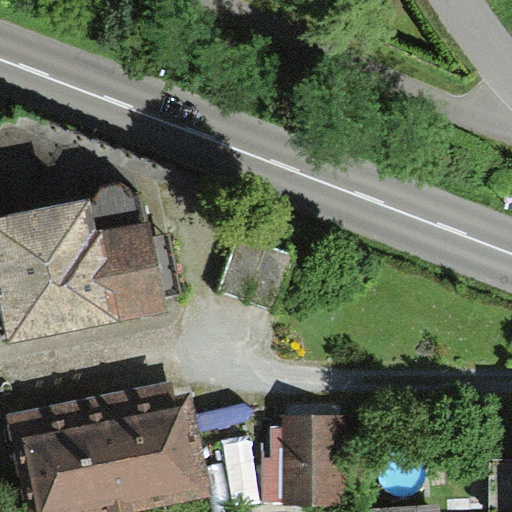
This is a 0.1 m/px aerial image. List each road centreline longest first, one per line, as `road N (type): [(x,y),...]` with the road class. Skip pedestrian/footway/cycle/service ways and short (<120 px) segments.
road 1 (primary): [(0,63),(511,255)]
road 2 (residential): [(511,112),(496,117),(234,0)]
